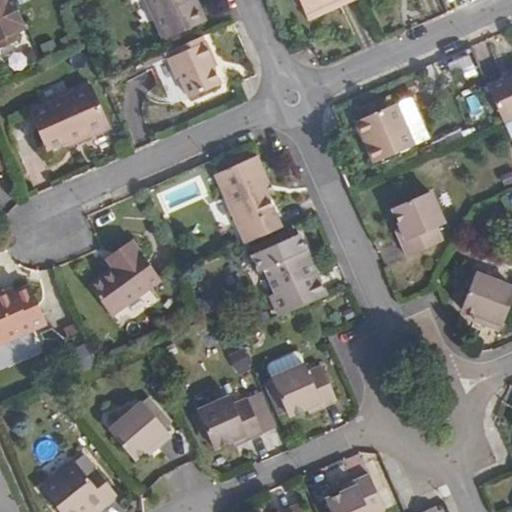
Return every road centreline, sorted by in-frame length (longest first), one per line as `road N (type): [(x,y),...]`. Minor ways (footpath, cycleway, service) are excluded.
road 1 (residential): [(31,233),(67,200),(291,99)]
road 2 (residential): [(394,329),(291,99)]
road 3 (residential): [(291,99),(511,2)]
road 4 (residential): [(390,419),(180,511)]
